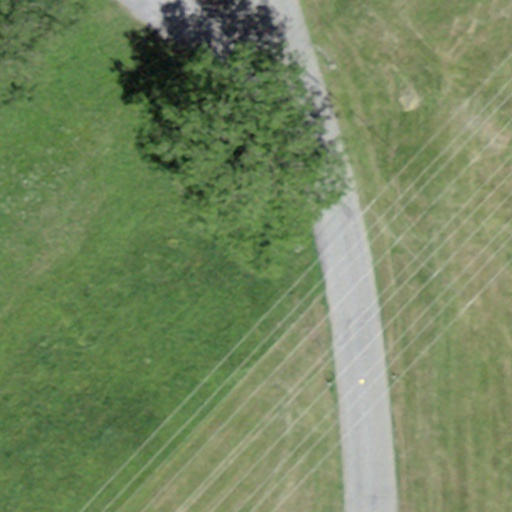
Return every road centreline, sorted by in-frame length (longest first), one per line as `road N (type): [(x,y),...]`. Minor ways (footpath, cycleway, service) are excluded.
road 1 (tertiary): [(371,511),(351,288),(274,10)]
road 2 (unclassified): [(274,10),(242,25),(206,26),(144,0)]
